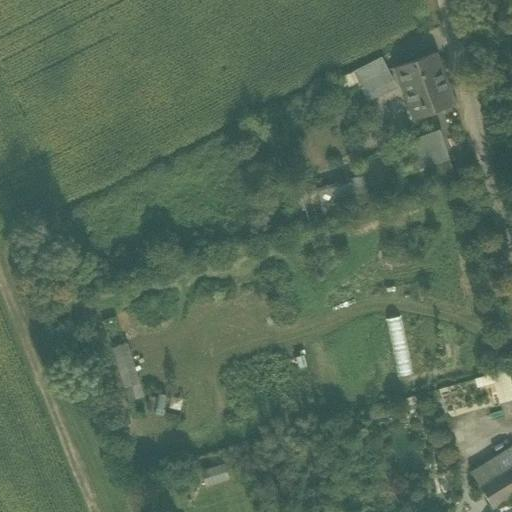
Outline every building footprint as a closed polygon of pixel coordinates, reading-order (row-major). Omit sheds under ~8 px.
[(353,70),(359,82),(360,82),(387,68),(388,68),(381,55),(353,70)] [(399,76),(419,121),(453,106),(432,61),(399,76)] [(360,82),(367,95),(394,82),(387,68),(360,82)] [(417,169),(417,170),(426,167),(450,160),(441,132),(408,143),(417,169)] [(426,167),(433,189),(457,182),(450,160),(426,167)] [(414,170),(421,193),(433,189),(426,167),(417,170),(417,169),(414,170)] [(320,190),(329,220),(373,208),(365,178),(320,190)] [(401,315),(385,319),(397,376),(413,373),(401,315)] [(126,342),(102,349),(119,405),(143,397),(126,342)] [(497,381),(501,401),(511,398),(511,385),(509,370),(479,375),(481,384),(497,381)] [(511,447),(471,473),(491,509),(511,495),(511,447)] [(224,463),(199,470),(204,487),(229,480),(224,463)]
